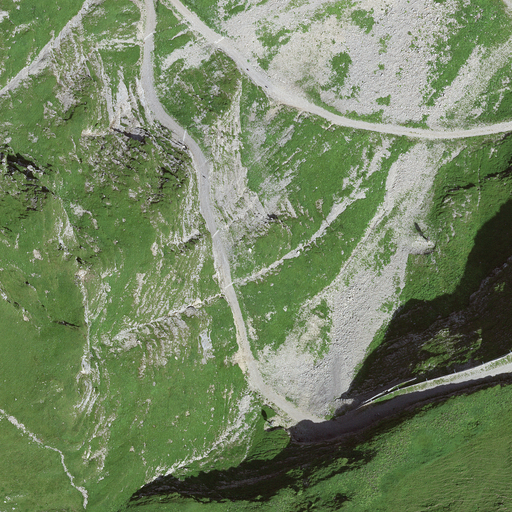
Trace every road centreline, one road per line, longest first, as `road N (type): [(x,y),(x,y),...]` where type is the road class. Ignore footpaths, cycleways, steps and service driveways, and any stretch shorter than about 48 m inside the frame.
road 1 (track): [(150,0),(148,78),(201,159),(263,390),(322,428),(511,366)]
road 2 (track): [(511,124),(417,134),(317,111),(276,90),(172,0)]
